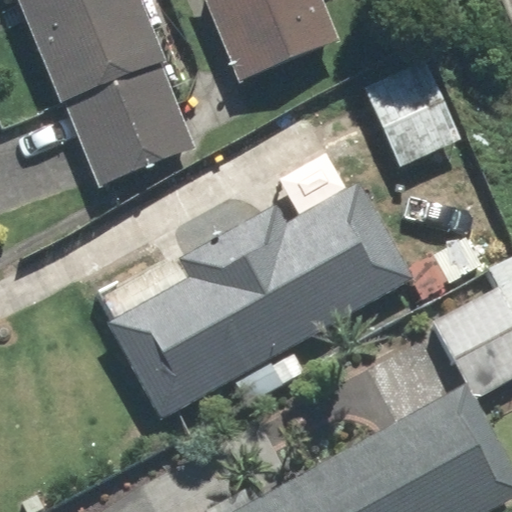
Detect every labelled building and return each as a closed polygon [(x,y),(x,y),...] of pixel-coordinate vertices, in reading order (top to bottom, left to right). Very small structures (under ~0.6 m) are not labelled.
[(138,0),(19,0),(98,189),(199,147),(138,0)] [(206,0),(250,91),(357,40),(337,0),(206,0)] [(427,65),(368,94),(403,165),(462,135),(427,65)] [(188,279),(109,323),(165,423),(415,283),(359,182),(291,220),(285,208),(181,266),(188,279)] [(470,385),(479,402),(511,383),(511,263),(487,277),(494,290),(435,323),(470,385)] [(470,385),(244,511),(501,511),(511,506),(511,460),(479,402),(470,385)]
